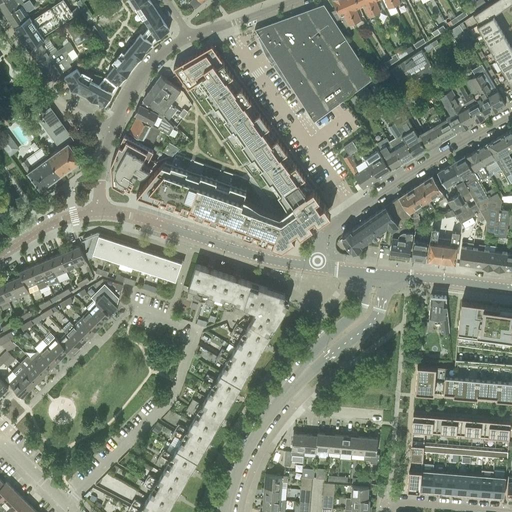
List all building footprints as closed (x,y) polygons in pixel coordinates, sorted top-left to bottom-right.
[(3,0),(0,2),(0,5),(6,15),(24,3),(21,0),(3,0)] [(24,3),(6,15),(14,27),(29,17),(26,13),(34,8),(29,0),(24,3)] [(150,0),(132,0),(138,8),(150,0)] [(150,0),(138,8),(148,23),(160,15),(150,0)] [(190,0),(189,1),(195,8),(205,0),(190,0)] [(332,0),(337,9),(329,12),(335,21),(341,18),(340,16),(344,14),(348,25),(349,25),(354,23),(344,0),(332,0)] [(356,0),(344,0),(354,23),(355,22),(361,20),(356,9),(360,8),(356,0)] [(368,0),(356,0),(360,8),(364,6),(368,17),(374,14),(368,0)] [(368,0),(374,14),(381,11),(376,0),(368,0)] [(391,0),(384,0),(388,8),(394,6),(391,0)] [(476,0),(472,3),(473,5),(476,9),(485,3),(483,0),(476,0)] [(511,0),(494,0),(493,1),(500,10),(511,2),(511,0)] [(116,1),(107,7),(111,14),(121,8),(116,1)] [(473,15),(478,24),(493,15),(495,14),(500,10),(493,1),(488,5),(473,15)] [(254,29),(259,36),(257,37),(258,40),(259,43),(261,47),(262,50),(264,53),(266,56),(289,89),(291,87),(307,111),(311,118),(313,122),(314,123),(342,102),(349,97),(372,79),(371,77),(335,21),(329,12),(324,4),(319,5),(287,17),(288,18),(265,26),(265,25),(254,29)] [(106,20),(111,17),(105,8),(100,12),(106,20)] [(464,11),(455,17),(458,21),(467,15),(464,11)] [(149,26),(142,34),(152,42),(155,38),(169,29),(160,15),(148,23),(149,26)] [(482,34),(498,24),(493,15),(478,24),(476,25),(482,34)] [(29,17),(14,27),(21,38),(37,27),(29,17)] [(72,32),(75,37),(87,29),(84,24),(72,32)] [(482,34),(487,43),(503,33),(498,24),(482,34)] [(93,25),(89,28),(98,42),(102,39),(93,25)] [(37,27),(21,38),(29,50),(45,40),(37,27)] [(129,43),(121,52),(135,63),(142,54),(152,42),(142,34),(140,33),(131,45),(129,43)] [(487,43),(492,52),(508,42),(503,33),(487,43)] [(29,50),(37,62),(56,51),(54,48),(52,47),(50,45),(51,43),(47,38),(45,40),(29,50)] [(423,38),(413,44),(416,48),(425,42),(423,38)] [(56,51),(37,62),(49,80),(71,66),(69,63),(76,58),(71,50),(73,49),(68,42),(63,46),(65,47),(57,52),(56,51)] [(492,52),(497,61),(511,52),(511,48),(508,42),(492,52)] [(136,195),(136,197),(140,198),(231,231),(278,248),(294,237),(293,234),(290,231),(295,228),(297,231),(299,233),(312,224),(310,222),(311,221),(309,219),(311,217),(313,216),(315,219),(315,218),(317,221),(330,212),(328,209),(324,204),(319,197),(314,189),(316,188),(295,157),(258,105),(226,59),(223,61),(212,44),(197,53),(173,67),(188,88),(206,113),(208,116),(224,139),(226,141),(242,164),(244,167),(255,182),(223,171),(220,170),(194,160),(191,159),(184,157),(178,155),(175,154),(172,164),(165,161),(164,161),(140,190),(139,191),(137,193),(137,194),(136,195)] [(421,49),(399,64),(413,89),(437,76),(421,49)] [(405,51),(397,56),(399,59),(399,60),(407,54),(407,53),(405,51)] [(121,52),(112,63),(114,65),(126,74),(135,63),(121,52)] [(511,52),(497,61),(502,70),(511,64),(511,52)] [(389,60),(382,64),(385,68),(391,64),(389,60)] [(413,89),(399,64),(385,73),(399,97),(413,89)] [(511,64),(502,70),(507,79),(511,76),(511,64)] [(114,65),(107,74),(118,84),(126,74),(114,65)] [(74,70),(64,76),(72,87),(105,105),(112,92),(116,86),(105,77),(98,84),(90,80),(91,78),(82,74),(82,75),(77,68),(74,70)] [(496,88),(490,78),(486,70),(475,76),(494,110),(505,104),(496,88)] [(161,75),(143,99),(164,114),(166,116),(169,119),(177,109),(170,104),(180,90),(168,81),(161,76),(161,75)] [(470,79),(465,82),(471,92),(484,116),(494,110),(475,76),(470,79)] [(371,85),(376,93),(386,86),(381,78),(371,85)] [(461,84),(455,87),(461,97),(474,121),(484,116),(471,92),(467,94),(461,84)] [(357,93),(363,101),(372,94),(366,86),(357,93)] [(452,89),(446,92),(465,127),(474,121),(461,97),(457,99),(452,89)] [(446,117),(455,132),(465,127),(446,92),(440,96),(450,114),(446,116),(446,117)] [(173,126),(163,116),(164,114),(144,99),(140,104),(139,104),(134,114),(137,116),(160,129),(169,134),(173,126)] [(420,106),(412,111),(415,116),(422,112),(423,112),(420,106)] [(428,109),(425,111),(441,140),(449,135),(455,132),(446,117),(441,121),(433,106),(428,109)] [(50,107),(44,111),(54,124),(56,127),(51,131),(61,146),(48,156),(60,174),(81,159),(69,142),(73,139),(50,107)] [(183,108),(178,115),(183,118),(187,111),(183,108)] [(441,140),(425,111),(423,112),(422,112),(429,123),(430,126),(419,133),(422,139),(427,148),(441,140)] [(160,129),(137,116),(129,132),(152,144),(160,129)] [(425,149),(407,118),(395,126),(400,134),(413,156),(425,149)] [(492,140),(488,143),(500,165),(499,166),(500,169),(506,178),(511,174),(511,158),(510,156),(511,154),(511,148),(504,133),(492,140)] [(124,134),(118,147),(111,163),(112,183),(129,192),(134,178),(145,172),(149,168),(145,165),(153,150),(124,134)] [(400,134),(388,141),(393,149),(402,163),(413,156),(400,134)] [(2,135),(0,136),(0,142),(10,156),(15,152),(2,135)] [(392,169),(402,163),(393,149),(388,141),(385,137),(376,143),(392,169)] [(352,140),(343,147),(349,155),(357,149),(352,140)] [(169,142),(163,151),(171,156),(179,148),(169,142)] [(499,166),(500,165),(488,143),(476,150),(490,175),(500,169),(499,166)] [(41,147),(21,162),(40,188),(60,174),(48,156),(41,147)] [(377,150),(363,159),(368,165),(376,179),(390,170),(385,162),(381,156),(377,150)] [(476,150),(465,156),(475,174),(479,182),(490,176),(490,175),(476,150)] [(376,179),(367,165),(360,170),(350,155),(348,156),(343,159),(363,188),(376,179)] [(465,156),(453,162),(473,197),(477,203),(481,210),(486,220),(484,233),(506,235),(509,210),(500,209),(501,200),(497,193),(489,198),(479,182),(475,174),(465,156)] [(453,162),(437,172),(442,180),(445,187),(450,185),(452,184),(452,185),(455,184),(461,194),(461,195),(464,201),(466,200),(466,201),(473,197),(453,162)] [(432,175),(418,184),(429,199),(432,204),(445,196),(442,191),(437,183),(432,175)] [(418,184),(408,190),(419,206),(424,203),(429,212),(435,208),(432,204),(429,199),(418,184)] [(408,190),(398,197),(409,212),(409,213),(411,215),(412,217),(417,216),(418,216),(419,215),(417,213),(422,210),(419,206),(408,190)] [(459,192),(447,199),(451,208),(452,209),(458,205),(461,211),(456,214),(459,221),(481,210),(477,203),(469,207),(466,201),(466,200),(464,201),(461,195),(459,192)] [(409,212),(398,197),(398,196),(384,206),(398,224),(410,215),(409,213),(409,212)] [(384,206),(366,218),(377,234),(388,226),(391,229),(398,224),(384,206)] [(444,212),(437,212),(438,213),(441,217),(446,216),(455,214),(452,209),(451,208),(444,212)] [(366,218),(355,226),(366,242),(377,234),(366,218)] [(366,242),(355,226),(350,230),(342,236),(343,238),(343,239),(351,249),(353,252),(361,246),(366,242)] [(428,249),(427,259),(454,262),(456,253),(457,244),(458,232),(452,231),(451,239),(441,238),(438,238),(437,237),(439,229),(431,228),(429,240),(428,249)] [(390,247),(389,253),(409,256),(410,246),(411,238),(412,232),(405,231),(404,231),(402,232),(400,233),(399,234),(398,235),(398,236),(392,235),(391,243),(390,244),(389,245),(389,246),(390,247)] [(412,246),(411,256),(425,258),(426,248),(427,240),(428,235),(420,234),(420,232),(414,231),(413,238),(412,246)] [(93,253),(139,269),(175,281),(181,262),(99,235),(100,233),(97,232),(87,236),(86,233),(79,236),(88,259),(91,258),(93,253)] [(459,263),(470,265),(472,248),(473,244),(461,242),(459,263)] [(481,266),(492,268),(495,251),(495,247),(484,245),(483,250),(481,266)] [(79,246),(69,250),(76,267),(86,263),(79,246)] [(470,265),(481,266),(483,250),(472,248),(470,265)] [(69,250),(59,254),(66,271),(76,267),(69,250)] [(492,268),(504,269),(506,253),(495,251),(492,268)] [(59,254),(49,258),(56,275),(58,281),(59,282),(69,278),(66,271),(59,254)] [(49,258),(39,263),(48,285),(55,282),(58,281),(56,275),(49,258)] [(39,263),(29,267),(36,283),(38,289),(48,285),(39,263)] [(195,264),(188,287),(196,290),(193,300),(205,304),(212,307),(216,296),(223,273),(212,270),(213,267),(208,265),(207,268),(195,264)] [(29,267),(19,271),(28,292),(28,293),(38,289),(36,283),(29,267)] [(21,276),(11,280),(18,297),(28,292),(19,271),(21,276)] [(236,303),(243,305),(251,283),(239,279),(240,276),(237,275),(235,274),(235,277),(223,273),(216,296),(223,299),(220,309),(232,313),(236,303)] [(11,280),(1,284),(8,301),(18,297),(11,280)] [(256,311),(250,322),(270,334),(288,303),(285,301),(285,299),(284,297),(285,294),(251,283),(243,305),(255,309),(256,311)] [(1,284),(0,284),(0,304),(1,304),(3,309),(10,306),(8,301),(1,284)] [(99,289),(91,297),(94,300),(95,301),(110,316),(117,308),(113,304),(118,299),(105,286),(99,289)] [(54,297),(53,297),(56,300),(65,295),(63,291),(54,297)] [(430,300),(429,316),(439,317),(441,331),(448,331),(448,322),(447,323),(448,317),(446,306),(446,305),(446,304),(446,296),(431,295),(430,295),(430,300)] [(44,302),(46,305),(46,306),(56,300),(53,297),(44,302)] [(86,307),(89,310),(102,323),(110,316),(95,301),(94,300),(86,307)] [(460,314),(457,335),(510,342),(511,338),(511,310),(499,309),(500,306),(498,306),(492,305),(461,301),(460,309),(464,309),(463,314),(460,314)] [(89,310),(81,318),(94,331),(102,323),(89,310)] [(81,318),(74,326),(87,338),(94,331),(81,318)] [(69,321),(62,329),(66,333),(79,346),(87,338),(74,326),(69,321)] [(239,340),(235,347),(256,359),(262,349),(264,350),(266,348),(267,346),(264,344),(270,334),(250,322),(246,329),(236,323),(230,334),(239,340)] [(11,331),(7,334),(10,339),(11,339),(12,342),(13,342),(16,341),(14,337),(11,331)] [(66,333),(58,341),(68,351),(71,354),(79,346),(66,333)] [(7,334),(0,337),(0,343),(1,344),(2,344),(4,347),(4,346),(7,350),(7,351),(16,345),(12,342),(11,339),(10,339),(7,334)] [(55,337),(47,345),(60,358),(66,352),(68,351),(58,341),(55,337)] [(47,345),(40,353),(53,366),(60,358),(47,345)] [(225,365),(220,372),(241,384),(247,374),(250,375),(251,373),(252,371),(250,369),(256,359),(235,347),(231,354),(222,348),(215,359),(225,365)] [(7,350),(0,356),(0,359),(3,363),(7,367),(15,359),(11,355),(7,351),(7,350)] [(34,358),(32,360),(45,373),(53,366),(40,353),(38,350),(32,356),(34,358)] [(27,356),(19,363),(24,368),(37,381),(45,373),(32,360),(30,358),(27,356)] [(417,365),(416,380),(429,381),(430,372),(440,372),(441,367),(417,365)] [(24,368),(16,376),(29,389),(37,381),(24,368)] [(210,390),(206,397),(227,409),(233,399),(235,400),(236,398),(237,396),(235,395),(241,384),(220,372),(216,379),(207,374),(201,385),(210,390)] [(416,380),(415,392),(439,394),(439,393),(438,393),(440,372),(430,372),(429,381),(416,380)] [(441,393),(441,394),(443,394),(454,395),(456,375),(444,374),(443,393),(441,393)] [(456,375),(454,395),(465,396),(466,385),(467,377),(461,376),(461,375),(456,375)] [(29,389),(16,376),(9,383),(22,397),(29,389)] [(466,385),(465,396),(476,397),(477,376),(472,376),(472,377),(467,377),(466,385)] [(477,376),(476,397),(486,398),(487,387),(488,379),(488,378),(482,378),(483,377),(477,376)] [(487,387),(486,398),(497,398),(499,378),(494,378),(494,379),(488,378),(488,379),(487,387)] [(499,378),(497,398),(508,399),(509,388),(509,381),(509,380),(504,380),(504,379),(499,378)] [(195,415),(191,422),(212,434),(218,424),(220,425),(222,423),(223,421),(221,420),(227,409),(206,397),(202,404),(193,399),(186,410),(195,415)] [(413,414),(411,441),(412,442),(412,441),(424,442),(425,432),(426,415),(413,414)] [(426,415),(425,432),(436,433),(436,431),(437,416),(426,415)] [(437,416),(436,431),(448,432),(449,417),(437,416)] [(448,432),(448,434),(460,435),(460,433),(461,417),(457,417),(449,417),(448,432)] [(461,417),(460,433),(472,434),(473,418),(461,417)] [(472,434),(472,436),(484,437),(485,419),(473,418),(472,434)] [(484,437),(484,439),(496,440),(496,438),(497,420),(485,419),(484,437)] [(497,420),(496,438),(509,439),(509,431),(510,421),(497,420)] [(170,443),(170,444),(177,447),(197,459),(203,449),(206,450),(207,448),(208,446),(206,444),(212,434),(191,422),(187,429),(178,424),(171,435),(175,436),(170,443)] [(157,423),(152,430),(153,431),(157,434),(162,428),(162,427),(157,423)] [(303,456),(304,450),(305,434),(293,433),(291,451),(285,451),(284,465),(291,466),(291,455),(303,456)] [(317,435),(305,434),(304,450),(316,451),(317,433),(317,435)] [(329,434),(317,433),(316,451),(315,456),(327,457),(328,451),(329,434)] [(341,435),(329,434),(328,451),(340,452),(341,435)] [(353,436),(341,435),(340,452),(352,453),(353,436)] [(365,437),(353,436),(352,453),(364,454),(365,437)] [(377,438),(365,437),(364,454),(363,459),(370,460),(370,463),(378,463),(379,454),(376,454),(377,438)] [(410,450),(408,468),(420,469),(422,469),(423,451),(424,445),(411,444),(411,450),(410,450)] [(166,466),(162,472),(183,484),(189,474),(191,476),(192,473),(194,471),(191,470),(197,459),(177,447),(172,454),(163,449),(157,460),(166,466)] [(303,468),(302,477),(312,478),(313,478),(314,478),(314,469),(303,468)] [(408,468),(407,489),(419,490),(420,469),(408,468)] [(420,469),(419,490),(430,491),(432,470),(422,469),(420,469)] [(480,474),(478,495),(491,496),(493,475),(493,470),(480,469),(480,474)] [(432,470),(430,491),(442,492),(444,471),(432,470)] [(444,471),(442,492),(454,493),(456,472),(444,471)] [(151,490),(148,496),(169,508),(174,499),(177,500),(178,499),(179,496),(177,495),(183,484),(162,472),(158,479),(149,474),(142,485),(151,490)] [(456,472),(454,493),(466,494),(468,473),(456,472)] [(468,473),(466,494),(478,495),(480,474),(468,473)] [(265,474),(264,486),(280,487),(281,481),(287,482),(288,476),(265,474)] [(493,475),(491,496),(504,497),(505,476),(493,475)] [(301,477),(300,489),(311,490),(312,478),(302,477),(301,477)] [(0,500),(13,488),(6,481),(0,487),(0,500)] [(323,483),(322,495),(333,496),(334,484),(323,483)] [(264,486),(263,498),(279,499),(280,487),(264,486)] [(351,486),(350,498),(369,499),(367,499),(368,487),(351,486)] [(0,500),(0,502),(6,508),(20,495),(13,488),(0,500)] [(300,489),(299,501),(310,502),(311,490),(300,489)] [(6,508),(9,511),(15,511),(26,502),(20,495),(6,508)] [(322,495),(321,507),(332,508),(333,496),(322,495)] [(166,511),(169,508),(148,496),(143,504),(134,499),(128,510),(131,511),(166,511)] [(350,498),(346,497),(347,502),(347,504),(347,505),(347,510),(368,511),(369,499),(367,499),(350,498)] [(263,498),(262,510),(284,511),(285,500),(279,499),(263,498)] [(299,501),(297,511),(308,511),(310,502),(299,501)] [(27,502),(15,511),(29,511),(33,508),(27,502)]
